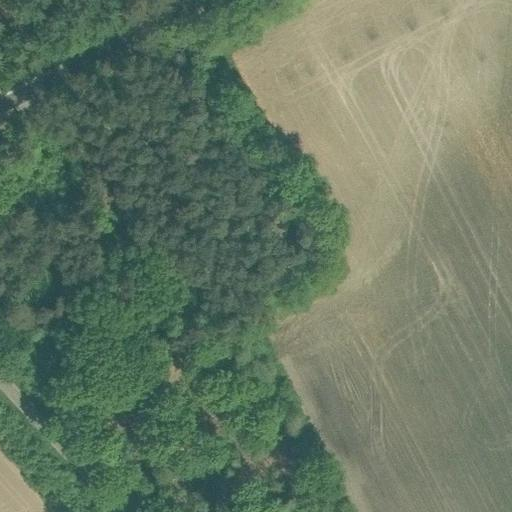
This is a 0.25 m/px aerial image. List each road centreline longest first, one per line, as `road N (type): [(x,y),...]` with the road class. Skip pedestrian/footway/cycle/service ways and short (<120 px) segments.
road 1 (tertiary): [(0,106),(202,0)]
road 2 (unclassified): [(0,374),(126,511)]
